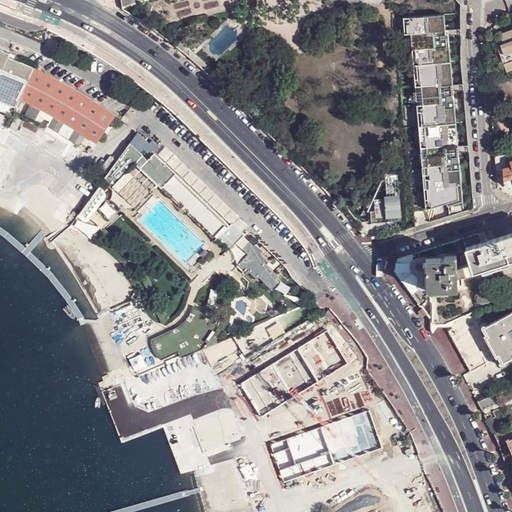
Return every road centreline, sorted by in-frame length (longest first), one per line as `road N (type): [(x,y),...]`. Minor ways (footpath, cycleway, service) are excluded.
road 1 (secondary): [(42,7),(128,52),(177,91),(304,219),(343,272)]
road 2 (secondary): [(361,260),(189,78),(68,0)]
road 3 (secondary): [(495,511),(461,416),(361,260)]
road 4 (secondary): [(343,272),(438,423),(476,511)]
road 5 (residential): [(476,12),(494,216)]
road 6 (unknown): [(258,227),(197,287),(174,327),(160,332),(133,324),(107,335)]
road 7 (residential): [(361,260),(494,216)]
